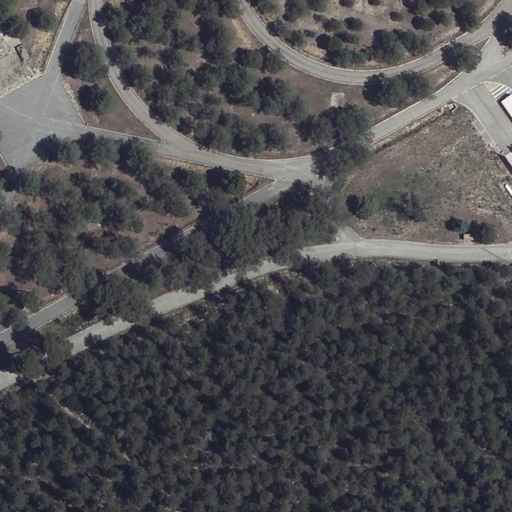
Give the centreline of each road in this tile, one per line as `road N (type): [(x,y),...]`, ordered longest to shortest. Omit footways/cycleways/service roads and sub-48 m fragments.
road 1 (unclassified): [(0,378),(115,321),(328,249),(361,250)]
road 2 (unclassified): [(0,345),(308,177)]
road 3 (unclassified): [(308,177),(34,123)]
road 4 (unclassified): [(308,177),(511,58)]
road 5 (unclassified): [(361,250),(511,244)]
road 6 (unclassified): [(34,123),(82,0)]
